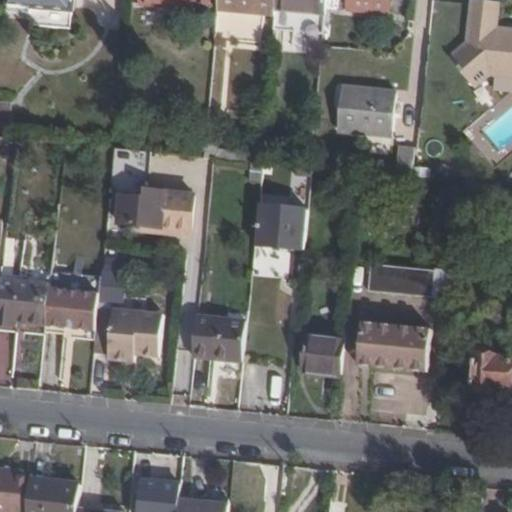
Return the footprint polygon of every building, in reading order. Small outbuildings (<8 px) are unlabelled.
[(27,10),(69,13),(70,0),(5,0),(4,16),(27,18),(27,10)] [(140,0),(140,7),(203,12),(204,0),(140,0)] [(275,16),(276,0),(218,0),(218,11),(275,16)] [(326,0),(276,0),(275,16),(273,33),(322,37),(325,10),(326,0)] [(336,11),(386,15),(387,0),(326,0),(325,10),(328,10),(336,11)] [(503,4),(472,0),(468,41),(450,57),(476,89),(491,77),(511,79),(511,28),(501,28),(503,4)] [(344,84),(338,134),(394,139),(399,90),(344,84)] [(8,125),(10,100),(0,99),(0,117),(1,118),(1,125),(8,125)] [(412,178),(415,149),(400,147),(397,177),(412,178)] [(114,149),(111,184),(108,212),(121,213),(120,225),(155,228),(159,192),(147,191),(150,153),(114,149)] [(196,195),(159,192),(155,228),(192,232),(196,195)] [(310,210),(261,206),(257,248),(305,252),(310,210)] [(4,242),(1,270),(11,271),(13,243),(4,242)] [(374,266),(373,295),(449,298),(450,269),(374,266)] [(50,290),(50,284),(0,280),(0,283),(0,327),(17,328),(17,325),(46,328),(50,290)] [(100,311),(101,295),(50,290),(46,328),(97,333),(100,311)] [(146,315),(100,311),(97,333),(95,356),(111,358),(111,363),(137,365),(138,358),(142,358),(146,315)] [(165,317),(146,315),(142,358),(162,360),(165,317)] [(248,320),(198,315),(194,356),(244,360),(248,320)] [(411,327),(390,325),(363,323),(360,366),(431,372),(435,330),(411,327)] [(448,327),(446,353),(461,354),(463,328),(448,327)] [(343,379),(347,343),(309,340),(304,376),(343,379)] [(473,394),(493,396),(493,389),(511,390),(511,385),(511,359),(477,356),(473,394)] [(245,391),(259,392),(262,366),(248,365),(245,391)] [(493,389),(493,396),(511,397),(511,390),(493,389)] [(27,511),(31,481),(31,474),(0,470),(0,511),(27,511)] [(78,511),(81,486),(31,481),(27,511),(78,511)] [(181,497),(182,488),(143,484),(141,511),(179,511),(180,503),(181,497)] [(230,508),(230,502),(181,497),(180,503),(230,508)] [(229,511),(230,508),(180,503),(179,511),(229,511)]
